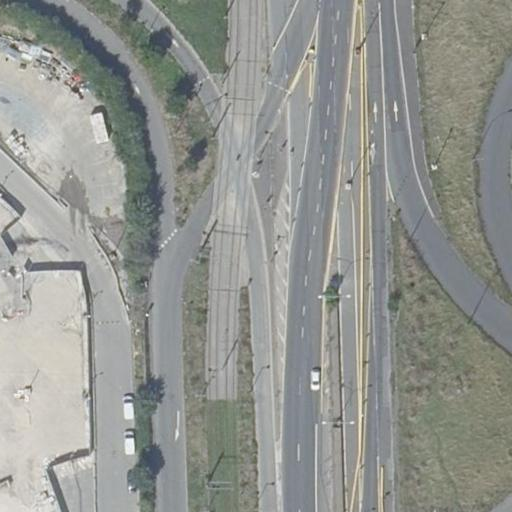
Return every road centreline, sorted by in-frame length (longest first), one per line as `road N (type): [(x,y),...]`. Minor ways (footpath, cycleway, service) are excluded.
road 1 (unclassified): [(134,0),(168,30),(211,89),(244,180),(260,265),(271,511)]
road 2 (primary): [(339,0),(309,256),(302,511)]
road 3 (unclassified): [(511,329),(463,287),(413,207),(381,71)]
road 4 (primary): [(379,339),(381,71)]
road 5 (trunk): [(372,511),(379,339)]
road 6 (unclassified): [(511,250),(493,160),(511,89)]
